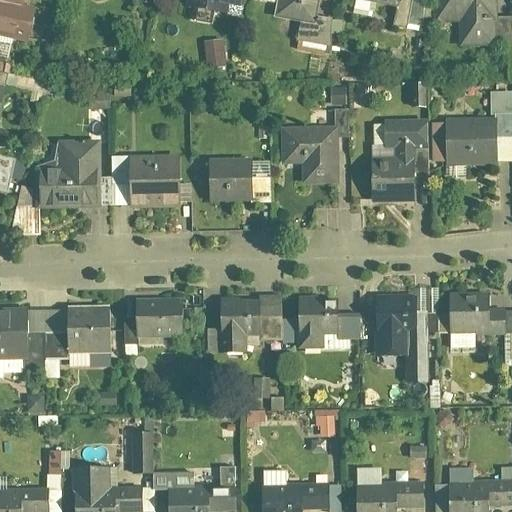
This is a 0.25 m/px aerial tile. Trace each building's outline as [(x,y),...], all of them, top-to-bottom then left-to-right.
[(40,4),(23,0),(0,0),(0,56),(26,63),(40,4)] [(236,0),(161,0),(159,12),(230,29),(236,0)] [(315,0),(248,0),(246,10),(309,25),(315,0)] [(498,0),(436,0),(438,25),(467,23),(469,43),(511,40),(510,19),(500,19),(498,0)] [(226,69),(224,40),(205,42),(207,70),(226,69)] [(331,90),(333,105),(347,103),(345,89),(331,90)] [(499,124),(434,126),(435,171),(500,169),(499,124)] [(340,132),(284,136),(286,169),(303,168),(305,185),(343,182),(340,132)] [(41,168),(41,206),(102,206),(102,144),(62,144),(62,168),(41,168)] [(375,205),(414,203),(412,158),(373,160),(375,205)] [(179,160),(125,162),(127,210),(181,208),(179,160)] [(254,161),(213,163),(215,203),(256,201),(254,161)] [(340,298),(299,299),(301,354),(350,352),(350,342),(362,341),(361,318),(341,319),(340,298)] [(184,299),(138,302),(141,346),(187,343),(184,299)] [(417,300),(377,302),(379,358),(413,357),(414,381),(440,380),(437,315),(417,316),(417,300)] [(491,301),(450,301),(450,336),(491,336),(491,301)] [(260,303),(223,304),(224,355),(246,354),(245,345),(262,344),(260,303)] [(109,310),(67,312),(70,358),(112,355),(109,310)] [(30,318),(0,318),(0,369),(31,369),(30,318)] [(269,399),(269,380),(255,380),(255,399),(269,399)] [(318,438),(336,439),(337,412),(318,411),(318,438)] [(153,474),(153,433),(137,433),(137,474),(153,474)] [(104,469),(75,471),(78,511),(140,511),(139,489),(105,491),(104,469)] [(195,476),(178,477),(167,489),(168,511),(238,511),(236,470),(218,471),(219,487),(196,489),(195,476)] [(499,483),(437,486),(437,511),(492,511),(492,510),(511,509),(511,471),(498,472),(499,483)] [(427,511),(425,482),(360,486),(361,511),(427,511)] [(331,511),(330,484),(260,489),(261,511),(331,511)] [(49,511),(48,491),(0,493),(0,511),(49,511)]
